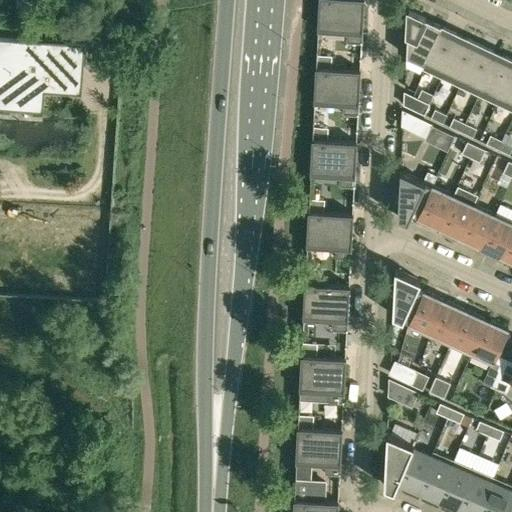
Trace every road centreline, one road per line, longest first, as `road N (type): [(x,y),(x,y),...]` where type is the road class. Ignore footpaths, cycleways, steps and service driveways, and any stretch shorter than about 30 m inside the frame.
road 1 (primary): [(216,511),(265,0)]
road 2 (primary): [(228,0),(203,366),(207,511)]
road 3 (residential): [(378,242),(360,499)]
road 4 (residential): [(385,0),(378,242)]
road 5 (residential): [(511,298),(378,242)]
